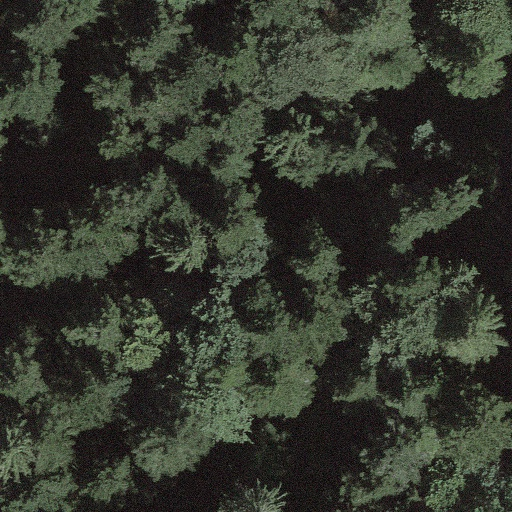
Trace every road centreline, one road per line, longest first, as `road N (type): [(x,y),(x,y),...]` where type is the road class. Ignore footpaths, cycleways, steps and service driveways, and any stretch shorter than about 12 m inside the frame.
road 1 (track): [(277,511),(457,0)]
road 2 (track): [(511,159),(497,289),(511,401)]
